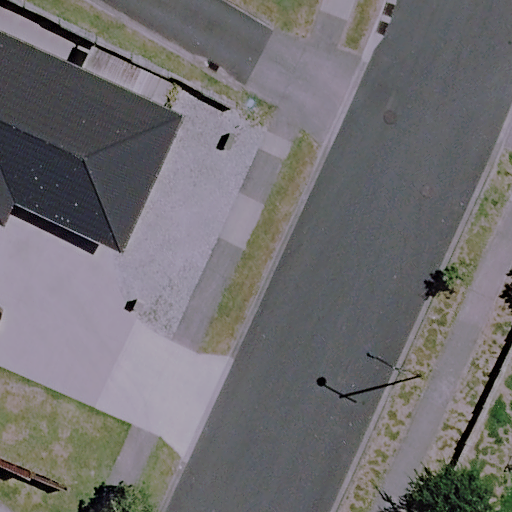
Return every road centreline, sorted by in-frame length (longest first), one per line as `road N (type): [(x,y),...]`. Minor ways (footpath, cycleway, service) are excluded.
road 1 (residential): [(259,511),(424,152)]
road 2 (residential): [(170,0),(424,152)]
